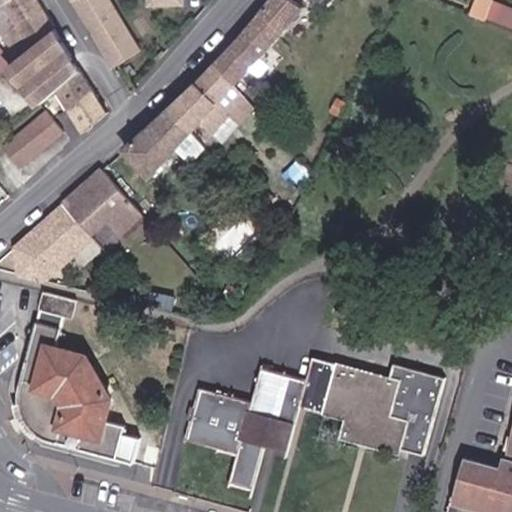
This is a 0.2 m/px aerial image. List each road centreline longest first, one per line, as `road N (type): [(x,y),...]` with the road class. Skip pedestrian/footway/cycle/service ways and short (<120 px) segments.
road 1 (unknown): [(428,511),(481,349),(511,338)]
road 2 (residential): [(136,118),(0,239)]
road 3 (residential): [(244,0),(136,118)]
road 4 (unclassified): [(61,0),(136,118)]
